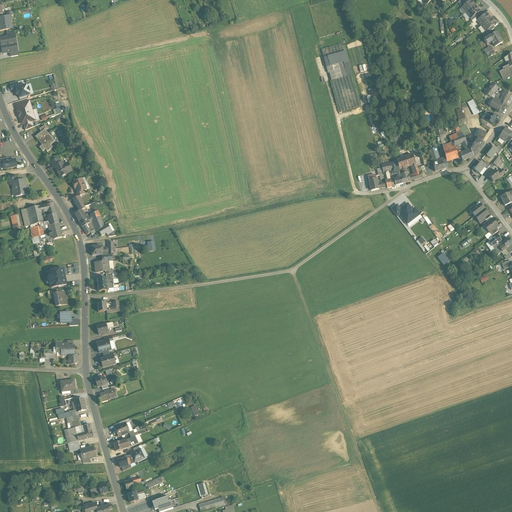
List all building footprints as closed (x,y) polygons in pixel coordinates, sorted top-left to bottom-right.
[(469,2),(462,8),(466,13),(475,6),(471,0),(469,2)] [(477,9),(475,6),(466,13),(470,19),(477,13),(479,11),(478,9),(477,9)] [(484,15),(477,21),(481,26),(491,19),(486,13),(484,15)] [(7,16),(0,17),(0,31),(10,30),(9,22),(12,21),(11,16),(7,16)] [(491,19),(481,26),(485,32),(493,26),(495,24),(491,19)] [(496,33),(489,37),(491,42),(492,42),(495,47),(502,42),(496,33)] [(8,38),(1,39),(1,43),(2,43),(3,43),(3,45),(2,46),(13,44),(13,41),(14,41),(14,37),(8,38)] [(13,44),(2,46),(2,47),(3,48),(4,50),(3,50),(2,50),(3,54),(10,53),(16,52),(16,51),(15,47),(14,48),(13,44)] [(490,46),(484,51),(488,57),(495,53),(490,46)] [(361,107),(346,52),(324,58),(339,113),(361,107)] [(509,66),(502,69),(502,70),(499,71),(501,76),(511,70),(511,66),(509,68),(509,66)] [(511,70),(501,76),(503,79),(511,74),(511,70)] [(15,89),(19,88),(17,82),(9,85),(11,90),(15,89)] [(497,88),(493,84),(487,91),(492,95),(496,89),(497,88)] [(30,95),(27,86),(19,88),(15,89),(18,99),(30,95)] [(510,97),(504,94),(503,95),(501,98),(500,100),(501,100),(500,101),(501,102),(506,104),(510,97)] [(29,101),(16,105),(23,124),(32,122),(35,120),(29,101)] [(501,102),(499,104),(493,101),(490,106),(496,110),(496,111),(501,114),(506,104),(501,102)] [(479,112),(475,103),(470,106),(475,114),(479,112)] [(498,119),(489,113),(485,119),(484,120),(489,123),(492,125),(494,122),(495,123),(498,119)] [(34,127),(32,122),(23,124),(25,130),(34,127)] [(491,129),(482,123),(481,126),(489,132),(491,129)] [(505,129),(499,137),(505,142),(511,133),(505,129)] [(46,131),(45,130),(41,132),(35,137),(42,146),(39,148),(43,152),(45,150),(47,152),(50,150),(48,147),(55,142),(46,131)] [(487,134),(480,130),(476,136),(483,141),(487,134)] [(449,137),(450,142),(453,141),(456,140),(463,137),(461,132),(449,137)] [(482,142),(471,135),(470,135),(468,138),(471,139),(469,142),(467,143),(468,146),(470,150),(473,156),(482,142)] [(463,137),(456,140),(453,141),(450,142),(450,145),(446,146),(442,146),(443,151),(455,148),(454,146),(457,145),(462,143),(466,141),(463,137)] [(390,140),(391,143),(396,142),(398,148),(400,147),(397,138),(390,140)] [(468,146),(464,148),(466,152),(469,159),(473,157),(473,156),(470,150),(468,146)] [(493,147),(490,152),(487,156),(491,159),(496,153),(498,151),(495,149),(493,147)] [(455,148),(443,151),(445,158),(446,161),(446,162),(454,160),(457,159),(458,158),(457,155),(455,148)] [(466,152),(460,155),(459,153),(457,155),(458,158),(457,159),(459,163),(469,159),(466,152)] [(419,174),(412,155),(405,158),(408,167),(411,166),(415,176),(419,174)] [(501,157),(494,164),(500,168),(503,164),(500,161),(503,158),(501,157)] [(58,158),(50,162),(53,168),(54,167),(61,163),(58,158)] [(408,167),(405,158),(401,159),(396,160),(399,168),(399,170),(405,168),(408,167)] [(9,161),(3,162),(3,163),(4,169),(16,167),(15,160),(9,161)] [(61,163),(54,167),(60,178),(72,172),(69,165),(65,167),(63,162),(61,163)] [(393,163),(385,165),(387,171),(388,171),(394,170),(394,169),(393,163)] [(481,163),(478,166),(474,170),(479,174),(484,168),(486,166),(483,164),(481,163)] [(495,170),(488,176),(493,182),(500,177),(498,174),(495,170)] [(407,173),(401,175),(400,173),(401,178),(403,184),(410,182),(409,178),(407,173)] [(82,179),(73,183),(73,184),(73,185),(74,188),(75,188),(76,189),(78,193),(84,191),(86,190),(82,179)] [(376,179),(369,181),(371,191),(378,189),(377,184),(376,179)] [(16,182),(12,183),(12,184),(14,197),(21,196),(22,196),(27,195),(26,188),(25,188),(24,180),(16,182)] [(511,192),(501,197),(503,202),(511,198),(511,197),(511,192)] [(85,195),(85,194),(79,196),(84,207),(91,205),(95,203),(91,193),(85,195)] [(84,207),(79,196),(78,197),(72,199),(80,212),(82,210),(84,207)] [(511,198),(503,202),(505,206),(511,203),(511,202),(511,198)] [(399,215),(407,225),(419,215),(415,209),(412,210),(407,204),(400,210),(397,212),(399,215)] [(53,205),(34,208),(39,224),(43,224),(40,214),(47,212),(48,213),(55,212),(53,205)] [(476,207),(471,212),(475,217),(484,210),(480,205),(476,207)] [(391,210),(397,217),(399,215),(397,212),(400,210),(397,206),(391,210)] [(104,227),(96,207),(93,209),(94,213),(89,216),(92,222),(94,220),(96,224),(94,225),(95,229),(97,232),(98,231),(104,227)] [(34,208),(26,210),(30,226),(39,224),(34,208)] [(30,226),(26,210),(21,211),(25,227),(30,226)] [(86,218),(82,210),(80,212),(75,215),(79,222),(86,218)] [(484,210),(475,217),(479,222),(484,218),(488,215),(484,210)] [(425,214),(423,216),(428,224),(431,223),(425,214)] [(18,215),(16,215),(11,216),(10,217),(13,231),(21,230),(18,215)] [(56,215),(48,217),(49,222),(50,227),(58,225),(56,215)] [(86,218),(79,222),(82,227),(89,223),(86,218)] [(492,219),(483,226),(489,233),(496,228),(498,227),(492,219)] [(58,225),(50,227),(49,227),(50,231),(52,231),(53,234),(60,232),(58,225)] [(107,225),(104,227),(98,231),(102,236),(106,233),(107,235),(112,232),(107,225)] [(30,229),(32,238),(33,238),(33,239),(35,238),(40,237),(40,235),(39,234),(39,231),(38,228),(30,229)] [(496,228),(489,233),(491,236),(497,232),(498,231),(496,228)] [(60,232),(53,234),(49,235),(50,238),(52,237),(53,240),(55,240),(62,238),(61,235),(60,232)] [(497,236),(494,238),(489,242),(493,247),(496,245),(501,241),(497,236)] [(511,244),(508,238),(501,243),(504,246),(506,249),(511,244)] [(462,244),(465,248),(469,245),(468,243),(472,241),(470,239),(462,244)] [(154,241),(146,243),(147,252),(156,251),(154,241)] [(492,252),(495,250),(493,247),(489,242),(486,244),(492,252)] [(447,250),(444,253),(450,260),(453,258),(447,250)] [(444,266),(448,262),(442,254),(437,258),(444,266)] [(52,256),(40,258),(42,264),(53,262),(52,256)] [(103,262),(95,263),(96,273),(105,272),(106,272),(112,271),(112,270),(110,271),(109,262),(111,262),(111,261),(103,262)] [(511,266),(510,261),(502,264),(504,270),(510,268),(510,267),(511,266)] [(51,289),(66,286),(64,270),(48,273),(51,289)] [(55,295),(54,295),(56,307),(67,305),(66,299),(67,299),(66,293),(60,294),(55,295)] [(106,303),(97,304),(98,313),(106,312),(107,312),(106,309),(106,305),(106,303)] [(65,314),(60,314),(61,323),(61,324),(62,324),(69,323),(71,323),(71,320),(71,319),(71,317),(71,314),(67,314),(65,314)] [(112,323),(96,327),(99,335),(103,334),(103,336),(109,334),(107,329),(113,328),(112,323)] [(105,342),(97,344),(99,353),(109,351),(111,350),(109,342),(108,341),(105,342)] [(67,344),(65,344),(65,349),(66,353),(66,355),(69,355),(75,355),(75,346),(73,347),(73,345),(69,345),(69,344),(67,344)] [(56,354),(47,353),(47,350),(44,350),(43,359),(56,359),(56,354)] [(75,355),(69,355),(69,361),(68,361),(68,365),(75,364),(78,362),(78,357),(77,357),(77,354),(75,355)] [(104,359),(101,360),(102,364),(103,368),(113,365),(113,362),(114,361),(113,356),(104,359)] [(103,377),(95,379),(98,388),(101,387),(106,385),(103,377)] [(74,381),(60,382),(62,392),(70,391),(75,391),(75,390),(74,381)] [(114,390),(105,392),(105,394),(100,395),(101,400),(105,399),(105,401),(110,400),(110,399),(116,397),(114,390)] [(83,399),(75,401),(77,410),(77,412),(78,412),(86,410),(83,399)] [(196,405),(189,408),(192,417),(199,415),(196,405)] [(77,436),(85,434),(83,426),(79,427),(77,420),(72,422),(74,428),(67,430),(71,443),(78,441),(77,436)] [(125,424),(115,428),(118,437),(129,433),(129,432),(125,424)] [(89,425),(83,426),(85,434),(91,432),(89,425)] [(77,436),(78,441),(93,438),(91,432),(85,434),(77,436)] [(131,438),(127,440),(129,448),(138,443),(135,436),(131,438)] [(127,440),(114,444),(116,451),(119,451),(119,452),(122,451),(121,450),(129,448),(127,440)] [(92,448),(80,451),(82,460),(85,459),(85,460),(89,459),(94,458),(92,448)] [(135,452),(130,454),(131,456),(134,463),(144,458),(140,450),(135,452)] [(131,456),(125,457),(126,458),(128,466),(130,465),(134,463),(131,456)] [(126,458),(118,460),(120,468),(122,467),(128,466),(126,458)] [(132,480),(124,482),(126,490),(134,488),(133,484),(141,481),(140,478),(132,480)] [(160,478),(147,484),(147,485),(149,489),(162,483),(160,478)] [(204,483),(197,485),(200,497),(208,494),(204,483)] [(106,484),(98,487),(99,490),(100,494),(108,492),(106,484)] [(136,492),(128,495),(130,503),(138,501),(137,496),(144,494),(143,491),(136,493),(136,492)] [(167,497),(152,502),(155,510),(158,509),(158,511),(163,511),(172,509),(170,501),(169,502),(167,497)] [(223,498),(199,505),(200,511),(203,511),(225,506),(223,498)]
